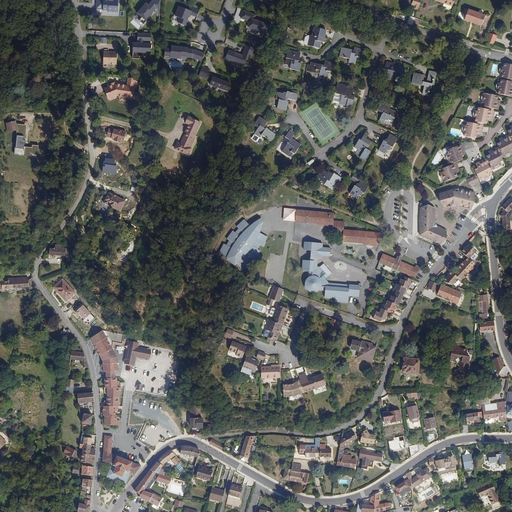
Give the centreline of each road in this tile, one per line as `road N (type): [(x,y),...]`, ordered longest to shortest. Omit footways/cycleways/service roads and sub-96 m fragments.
road 1 (residential): [(93,376),(84,345),(35,276),(92,159),(73,0)]
road 2 (tertiary): [(259,478),(304,500),(334,502),(374,488),(446,443),(511,438)]
road 3 (residential): [(194,442),(312,435),(348,424),(381,390),(401,324)]
road 4 (residential): [(263,346),(287,355),(304,306),(377,331),(401,324)]
road 5 (tertiary): [(511,367),(498,323),(489,219)]
road 6 (residential): [(378,49),(359,117),(319,155)]
road 7 (unknown): [(410,245),(358,247),(286,232)]
